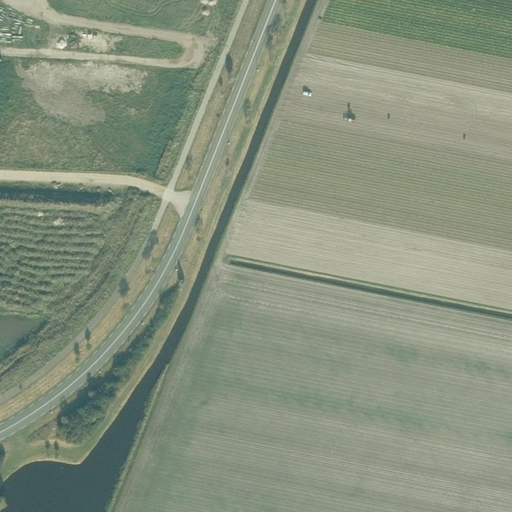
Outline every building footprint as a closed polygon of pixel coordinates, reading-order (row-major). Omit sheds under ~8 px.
[(53,0),(54,6),(87,12),(86,0),(53,0)] [(129,0),(115,0),(112,14),(126,18),(128,13),(135,15),(138,2),(129,0)] [(151,4),(147,19),(164,24),(170,2),(162,0),(156,0),(155,6),(151,4)] [(195,15),(192,28),(214,34),(218,16),(204,13),(203,17),(195,15)] [(0,65),(0,89),(17,91),(18,78),(12,78),(12,66),(0,65)] [(26,80),(25,88),(44,90),(45,68),(33,68),(32,80),(26,80)] [(45,68),(44,90),(63,91),(64,82),(57,82),(58,69),(45,68)] [(71,70),(71,93),(90,95),(91,82),(85,82),(85,70),(71,70)] [(100,72),(99,96),(122,98),(122,87),(116,87),(116,73),(100,72)] [(132,72),(131,96),(151,98),(151,85),(145,85),(145,73),(132,72)] [(161,88),(160,98),(182,100),(183,75),(167,75),(167,88),(161,88)]
